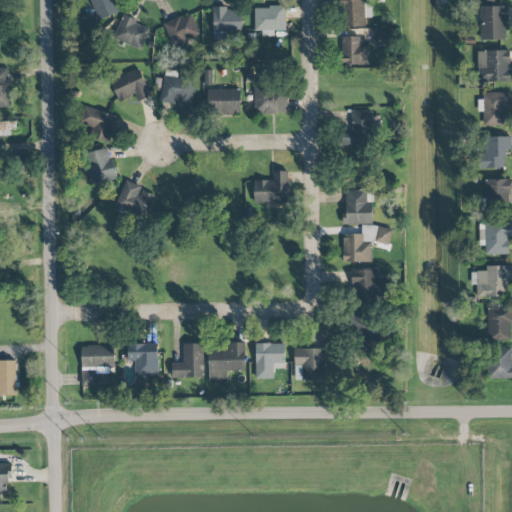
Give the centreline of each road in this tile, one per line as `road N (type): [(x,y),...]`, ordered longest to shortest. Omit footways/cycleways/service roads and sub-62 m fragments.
road 1 (tertiary): [(0,429),(511,420)]
road 2 (tertiary): [(54,511),(47,0)]
road 3 (residential): [(313,311),(312,0)]
road 4 (residential): [(53,313),(313,311)]
road 5 (residential): [(163,146),(315,144)]
